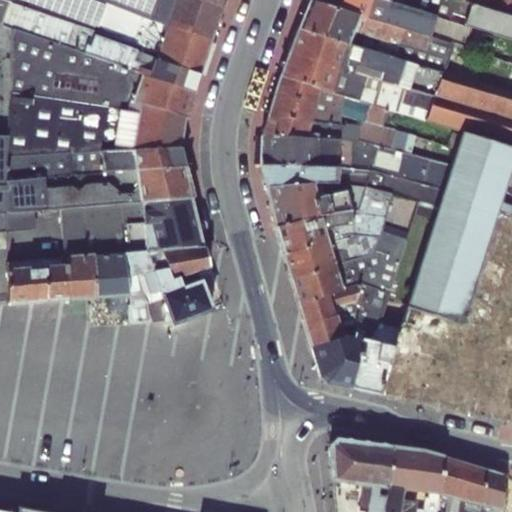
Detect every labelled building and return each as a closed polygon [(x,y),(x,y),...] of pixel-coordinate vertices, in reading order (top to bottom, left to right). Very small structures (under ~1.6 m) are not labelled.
[(130,49),(2,0),(0,0),(0,24),(12,29),(192,91),(198,74),(130,49)] [(2,0),(130,49),(141,16),(98,0),(2,0)] [(98,0),(141,16),(209,41),(218,15),(181,0),(98,0)] [(181,0),(218,15),(222,0),(181,0)] [(381,0),(309,0),(309,1),(429,37),(452,44),(464,48),(471,28),(463,26),(381,0)] [(381,0),(463,26),(469,5),(452,0),(381,0)] [(511,0),(452,0),(469,5),(511,18),(511,0)] [(309,1),(298,29),(444,73),(452,44),(429,37),(309,1)] [(511,18),(469,5),(463,26),(471,28),(511,41),(511,18)] [(141,16),(130,49),(198,74),(209,41),(141,16)] [(12,29),(10,94),(107,108),(126,111),(128,101),(183,119),(192,91),(12,29)] [(298,29),(288,53),(511,119),(511,93),(444,73),(298,29)] [(511,119),(288,53),(279,76),(343,96),(367,104),(369,104),(388,110),(460,133),(511,149),(511,119)] [(279,76),(267,114),(340,125),(341,106),(343,96),(279,76)] [(9,136),(8,156),(100,152),(107,108),(10,94),(9,136)] [(107,108),(100,152),(179,148),(183,119),(128,101),(126,111),(107,108)] [(367,104),(363,121),(382,127),(388,110),(369,104),(367,104)] [(267,114),(261,135),(358,141),(371,145),(402,153),(410,155),(416,138),(382,127),(363,121),(357,125),(346,124),(344,123),(343,125),(340,125),(267,114)] [(427,239),(405,307),(438,316),(460,322),(482,251),(489,230),(495,209),(502,189),(507,171),(511,156),(511,149),(460,133),(455,150),(450,166),(443,190),(437,208),(434,218),(433,220),(427,239)] [(358,141),(261,135),(260,165),(368,170),(443,190),(450,166),(410,155),(402,153),(371,145),(358,141)] [(0,230),(7,230),(7,213),(7,182),(8,156),(9,136),(0,136),(0,230)] [(8,156),(7,182),(183,167),(179,148),(100,152),(8,156)] [(368,170),(260,165),(265,188),(335,183),(365,189),(390,195),(416,201),(418,201),(437,208),(443,190),(368,170)] [(7,182),(7,213),(34,211),(60,209),(191,197),(183,167),(7,182)] [(511,173),(507,171),(502,189),(511,193),(511,173)] [(335,183),(265,188),(275,227),(316,220),(326,218),(358,212),(365,189),(335,183)] [(365,189),(358,212),(382,217),(390,195),(365,189)] [(511,193),(502,189),(495,209),(511,215),(511,193)] [(191,197),(60,209),(64,257),(64,265),(71,264),(70,256),(93,256),(123,253),(203,247),(191,197)] [(437,208),(418,201),(414,215),(434,218),(437,208)] [(34,211),(7,213),(7,230),(34,230),(34,211)] [(316,220),(275,227),(282,253),(351,237),(378,232),(378,231),(382,217),(358,212),(326,218),(316,220)] [(382,217),(378,231),(406,240),(408,233),(391,229),(393,220),(382,217)] [(370,257),(289,278),(301,319),(325,313),(357,303),(370,299),(388,294),(406,240),(378,231),(378,232),(375,242),(370,257)] [(351,237),(282,253),(289,278),(370,257),(375,242),(378,232),(351,237)] [(203,247),(123,253),(126,276),(131,275),(150,270),(151,273),(155,285),(195,271),(208,267),(203,247)] [(123,253),(93,256),(94,297),(128,295),(126,276),(123,253)] [(71,264),(64,265),(66,298),(94,297),(93,256),(70,256),(71,264)] [(66,298),(64,265),(60,266),(60,259),(6,262),(7,303),(66,298)] [(208,267),(195,271),(210,309),(222,304),(208,267)] [(126,276),(128,295),(129,307),(126,308),(127,324),(163,321),(164,323),(170,322),(171,325),(210,310),(210,309),(195,271),(155,285),(151,273),(150,270),(131,275),(126,276)] [(325,313),(301,319),(310,347),(340,335),(359,340),(364,341),(379,327),(388,294),(370,299),(357,303),(325,313)] [(359,340),(350,388),(377,394),(397,331),(379,327),(364,341),(359,340)] [(340,335),(310,347),(319,377),(318,377),(325,383),(326,383),(350,388),(359,340),(340,335)] [(380,511),(391,448),(370,445),(335,440),(328,446),(333,505),(337,506),(335,511),(380,511)] [(433,511),(442,458),(421,452),(391,448),(380,511),(433,511)] [(442,458),(433,511),(455,511),(462,464),(442,458)] [(462,464),(455,511),(477,511),(482,470),(462,464)] [(482,470),(477,511),(501,511),(502,476),(482,470)]
